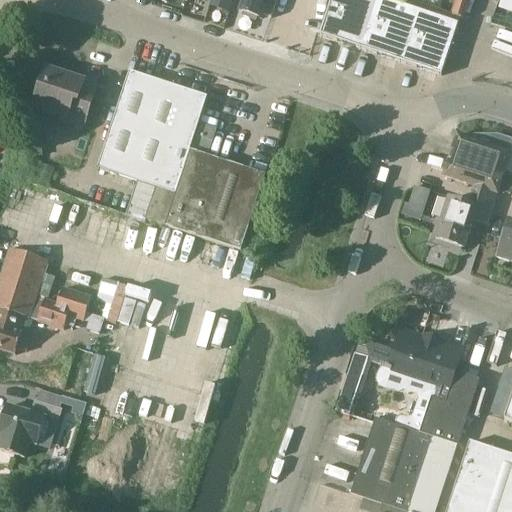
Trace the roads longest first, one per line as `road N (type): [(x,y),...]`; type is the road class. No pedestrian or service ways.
road 1 (unclassified): [(398,128),(371,104),(68,0)]
road 2 (unknown): [(346,319),(177,261),(41,238)]
road 3 (unclassified): [(285,511),(363,267)]
road 4 (unclassified): [(511,316),(363,267)]
road 5 (unclassified): [(363,267),(397,159),(398,128)]
road 6 (unknown): [(177,261),(125,378)]
road 7 (unclassified): [(398,128),(436,106),(511,109)]
